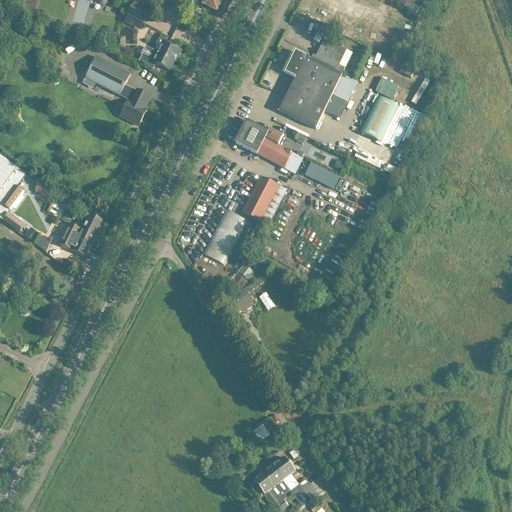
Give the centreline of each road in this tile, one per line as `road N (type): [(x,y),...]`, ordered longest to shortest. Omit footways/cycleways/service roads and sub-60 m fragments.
road 1 (primary): [(0,506),(263,0)]
road 2 (unclassified): [(0,461),(247,0)]
road 3 (unclassified): [(341,511),(167,243)]
road 4 (unclassified): [(23,511),(167,243)]
road 5 (unclassified): [(167,243),(290,0)]
road 6 (unknown): [(221,137),(240,154),(193,242)]
